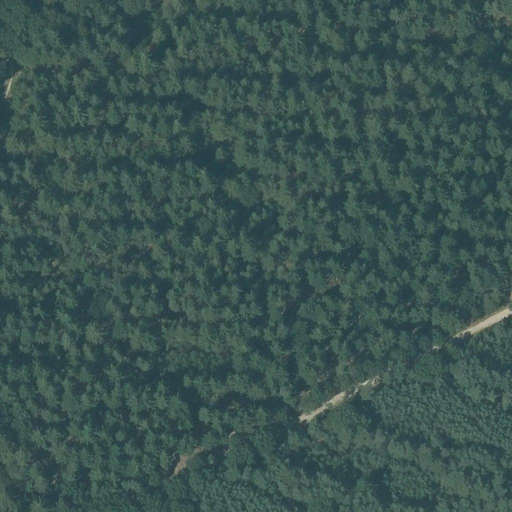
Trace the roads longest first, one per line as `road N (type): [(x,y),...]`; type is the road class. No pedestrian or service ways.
road 1 (track): [(511,303),(293,419)]
road 2 (track): [(293,419),(114,511)]
road 3 (track): [(293,419),(344,458),(387,511)]
road 4 (track): [(86,511),(0,420)]
